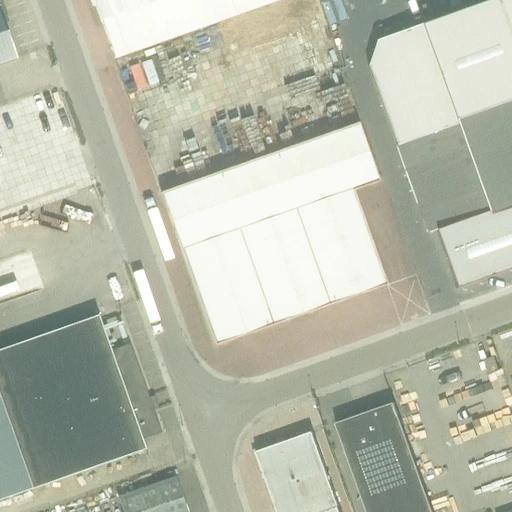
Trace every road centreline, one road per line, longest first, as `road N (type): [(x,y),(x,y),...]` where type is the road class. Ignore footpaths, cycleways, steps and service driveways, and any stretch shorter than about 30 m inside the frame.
road 1 (unclassified): [(196,419),(48,0)]
road 2 (unclassified): [(196,419),(511,307)]
